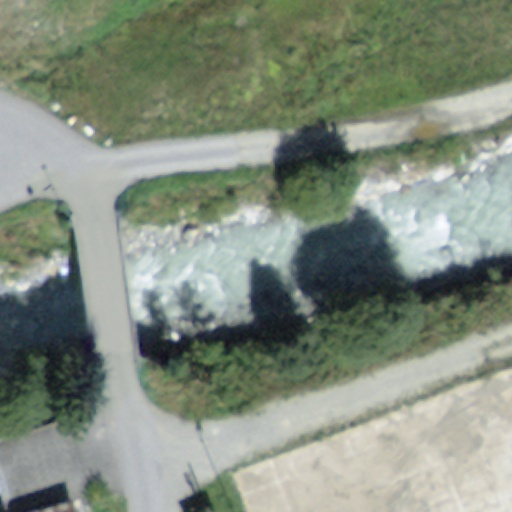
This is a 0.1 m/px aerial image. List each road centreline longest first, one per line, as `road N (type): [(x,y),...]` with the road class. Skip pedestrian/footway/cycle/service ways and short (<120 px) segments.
road 1 (residential): [(0,134),(38,143),(100,215),(124,382)]
road 2 (unclassified): [(124,382),(143,511)]
